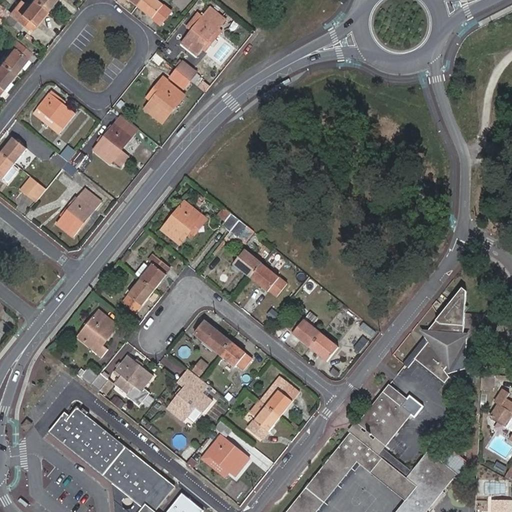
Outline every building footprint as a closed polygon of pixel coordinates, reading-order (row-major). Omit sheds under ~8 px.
[(31,31),(47,10),(34,0),(33,0),(28,6),(22,1),(10,14),(31,31)] [(34,0),(47,10),(55,0),(34,0)] [(163,6),(153,19),(161,26),(172,13),(163,6)] [(203,16),(200,13),(188,28),(192,31),(182,43),(198,55),(204,48),(208,50),(230,23),(210,8),(203,16)] [(15,74),(26,60),(31,54),(15,41),(6,52),(8,54),(0,62),(15,74)] [(15,74),(18,77),(30,63),(26,60),(15,74)] [(177,70),(192,82),(199,73),(184,61),(177,70)] [(0,92),(3,89),(15,74),(0,62),(0,63),(0,92)] [(185,90),(192,82),(177,70),(170,78),(185,90)] [(15,74),(3,89),(7,91),(18,77),(15,74)] [(141,106),(146,110),(168,82),(164,78),(141,106)] [(163,123),(185,95),(168,82),(146,110),(163,123)] [(76,114),(50,94),(38,109),(51,119),(64,129),(76,114)] [(51,119),(38,109),(34,114),(47,124),(51,119)] [(116,124),(94,151),(111,165),(133,138),(116,124)] [(14,139),(2,154),(15,165),(27,150),(14,139)] [(69,163),(76,153),(68,147),(61,157),(69,163)] [(77,170),(87,158),(78,151),(76,153),(69,163),(77,170)] [(61,157),(57,153),(50,161),(62,170),(63,169),(69,163),(61,157)] [(15,165),(2,154),(0,155),(0,178),(2,181),(15,165)] [(78,171),(83,174),(93,162),(87,158),(77,170),(78,171)] [(73,177),(78,171),(77,170),(69,163),(63,169),(73,177)] [(15,165),(2,181),(6,184),(10,184),(21,170),(15,165)] [(22,191),(29,196),(39,184),(32,178),(22,191)] [(29,196),(36,203),(46,190),(39,184),(29,196)] [(74,238),(102,203),(85,189),(57,224),(74,238)] [(188,233),(202,216),(185,203),(163,230),(180,244),(188,233)] [(223,220),(228,212),(222,208),(217,215),(223,220)] [(240,220),(232,213),(222,226),(230,232),(240,220)] [(207,220),(202,216),(188,233),(193,238),(207,220)] [(240,220),(230,232),(238,239),(248,226),(240,220)] [(234,264),(252,278),(263,264),(245,250),(234,264)] [(136,275),(141,279),(155,290),(167,275),(165,274),(170,268),(153,255),(148,261),(153,264),(150,268),(144,264),(136,275)] [(263,264),(252,278),(268,292),(280,278),(263,264)] [(155,290),(141,279),(122,303),(137,314),(155,290)] [(463,288),(456,297),(466,305),(467,291),(463,288)] [(456,297),(452,302),(466,313),(466,305),(456,297)] [(466,313),(452,302),(425,336),(426,337),(427,338),(411,359),(414,361),(427,372),(429,370),(442,380),(446,374),(440,368),(444,362),(447,364),(465,340),(462,338),(465,335),(466,313)] [(270,308),(266,316),(273,320),(277,312),(270,308)] [(108,350),(104,347),(99,343),(112,325),(102,317),(104,314),(99,310),(76,338),(101,358),(108,350)] [(311,312),(305,320),(312,326),(318,319),(311,312)] [(99,343),(104,347),(120,326),(104,314),(102,317),(112,325),(99,343)] [(310,348),(322,334),(312,326),(305,320),(293,334),(310,348)] [(220,355),(231,341),(205,321),(194,335),(220,355)] [(360,327),(368,333),(372,329),(364,322),(360,327)] [(339,347),(322,334),(310,348),(327,362),(339,347)] [(359,352),(368,342),(362,337),(353,347),(359,352)] [(426,337),(404,364),(409,368),(414,361),(411,359),(427,338),(426,337)] [(252,359),(231,341),(220,355),(235,367),(237,364),(244,370),(252,359)] [(154,376),(128,355),(116,371),(142,391),(154,376)] [(165,358),(162,364),(181,373),(183,367),(165,358)] [(198,376),(208,364),(199,358),(190,370),(198,376)] [(90,365),(80,378),(90,386),(92,384),(101,373),(90,365)] [(201,379),(191,371),(184,379),(188,382),(183,388),(167,409),(184,422),(196,408),(203,414),(213,401),(206,395),(203,393),(209,385),(201,379)] [(109,380),(101,373),(92,384),(101,391),(109,380)] [(495,375),(482,373),(482,388),(494,389),(495,375)] [(188,382),(184,379),(179,385),(183,388),(188,382)] [(267,406),(280,417),(300,392),(287,382),(282,388),(275,382),(260,400),(267,406)] [(383,393),(358,425),(386,447),(411,416),(418,407),(390,385),(383,393)] [(499,404),(491,416),(505,426),(503,429),(511,433),(511,434),(510,439),(511,440),(511,402),(506,399),(510,393),(503,389),(494,402),(499,404)] [(233,405),(241,396),(234,391),(230,397),(232,398),(229,402),(233,405)] [(86,414),(75,406),(68,415),(56,430),(147,502),(138,511),(203,511),(204,511),(182,494),(167,511),(158,511),(157,511),(176,487),(86,414)] [(262,440),(280,417),(267,406),(249,429),(262,440)] [(68,415),(65,413),(49,432),(113,483),(113,484),(115,511),(138,511),(147,502),(56,430),(68,415)] [(226,437),(232,430),(221,421),(215,428),(226,437)] [(386,447),(358,425),(351,434),(379,457),(384,450),(386,447)] [(185,446),(185,434),(173,435),(174,447),(185,446)] [(379,457),(351,434),(288,511),(318,511),(358,463),(405,501),(395,511),(428,511),(458,475),(428,452),(412,472),(406,479),(379,457)] [(207,453),(229,471),(235,476),(248,459),(221,436),(207,453)] [(384,450),(379,457),(406,479),(412,472),(384,450)] [(225,476),(229,471),(207,453),(203,458),(225,476)] [(492,511),(511,511),(511,500),(493,499),(492,511)]
